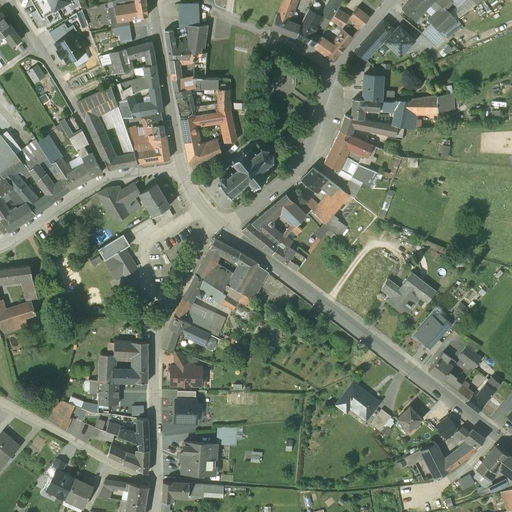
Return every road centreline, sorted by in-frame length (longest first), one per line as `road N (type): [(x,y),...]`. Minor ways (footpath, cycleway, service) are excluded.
road 1 (tertiary): [(511,445),(222,229)]
road 2 (residential): [(212,221),(153,349),(154,487)]
road 3 (residential): [(222,229),(304,159),(331,72)]
road 4 (residential): [(154,487),(0,408)]
road 5 (tertiary): [(178,167),(152,0)]
road 6 (unclassified): [(8,0),(88,135)]
road 7 (residential): [(331,72),(269,33),(221,16),(211,0)]
road 8 (residential): [(109,177),(0,243)]
